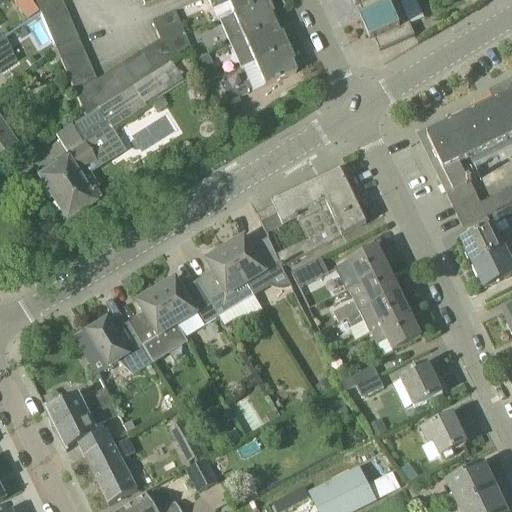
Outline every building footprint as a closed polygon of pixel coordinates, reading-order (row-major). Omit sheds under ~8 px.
[(33,0),(37,8),(55,0),(33,0)] [(42,19),(64,8),(60,0),(55,0),(37,8),(40,15),(42,19)] [(227,4),(233,17),(265,3),(263,0),(207,0),(212,11),(227,4)] [(365,18),(400,3),(398,0),(351,0),(353,3),(350,4),(350,5),(353,4),(356,10),(361,8),(365,18)] [(415,38),(410,27),(424,20),(415,0),(413,0),(401,6),(400,3),(365,18),(360,20),(367,37),(365,38),(365,39),(368,38),(370,44),(375,42),(380,53),(415,38)] [(233,17),(218,23),(228,46),(234,43),(234,44),(275,26),(265,3),(233,17)] [(0,32),(11,26),(0,7),(0,32)] [(64,8),(42,19),(46,29),(70,20),(64,8)] [(160,42),(185,38),(175,12),(152,22),(160,41),(159,41),(160,42)] [(46,29),(42,19),(40,15),(0,43),(0,73),(16,62),(23,74),(44,61),(37,48),(31,37),(38,34),(46,29)] [(51,40),(74,30),(70,20),(46,29),(51,40)] [(234,44),(245,68),(285,50),(275,26),(234,44)] [(78,40),(74,30),(51,40),(55,50),(78,40)] [(170,64),(171,64),(191,51),(185,38),(160,42),(159,41),(150,47),(163,68),(170,63),(170,64)] [(60,61),(83,51),(78,40),(55,50),(60,61)] [(153,74),(163,68),(150,47),(140,53),(153,74)] [(296,74),(285,50),(245,68),(242,69),(253,93),(264,88),(296,74)] [(64,70),(87,61),(83,51),(60,61),(64,70)] [(144,80),(153,74),(140,53),(130,59),(144,80)] [(134,87),(144,80),(130,59),(121,65),(134,87)] [(64,70),(69,81),(92,71),(87,61),(64,70)] [(121,95),(97,110),(99,114),(108,128),(110,127),(112,130),(146,108),(151,105),(162,97),(183,83),(171,64),(170,64),(170,63),(163,68),(153,74),(144,80),(134,87),(121,95)] [(121,65),(109,73),(121,95),(134,87),(121,65)] [(92,71),(69,81),(74,91),(96,81),(92,71)] [(121,95),(109,73),(96,81),(74,91),(85,118),(97,110),(121,95)] [(511,190),(482,205),(466,174),(511,151),(511,84),(492,95),(495,102),(420,138),(439,176),(437,177),(463,230),(511,205),(511,190)] [(162,97),(151,105),(156,113),(167,106),(162,97)] [(225,131),(247,118),(236,101),(214,114),(225,131)] [(126,153),(112,130),(110,127),(108,128),(99,114),(76,129),(85,146),(54,166),(57,169),(40,180),(66,222),(98,201),(93,193),(100,188),(90,174),(126,153)] [(0,126),(0,157),(14,147),(0,126)] [(36,156),(43,170),(55,163),(48,149),(36,156)] [(308,242),(276,257),(282,269),(366,226),(349,190),(348,190),(342,178),(331,179),(331,178),(313,186),(272,205),(274,208),(278,218),(283,227),(298,218),(308,242)] [(258,216),(262,226),(278,218),(274,208),(258,216)] [(278,218),(262,226),(267,235),(276,231),(283,227),(278,218)] [(470,265),(472,264),(473,266),(504,251),(505,252),(511,248),(511,235),(510,231),(497,237),(493,228),(462,243),(468,255),(466,256),(470,265)] [(276,257),(268,241),(252,251),(245,240),(226,252),(250,293),(283,273),(282,269),(276,257)] [(349,263),(360,286),(389,272),(378,250),(349,263)] [(511,277),(511,267),(505,252),(504,251),(473,266),(475,269),(472,270),(477,280),(479,279),(485,291),(511,277)] [(254,299),(250,293),(226,252),(206,263),(213,274),(198,283),(220,319),(254,299)] [(293,275),(301,291),(329,276),(321,260),(293,275)] [(400,294),(389,272),(360,286),(367,299),(343,311),(334,315),(339,325),(347,320),(400,294)] [(220,319),(198,283),(183,292),(176,281),(157,293),(178,328),(197,317),(205,329),(220,319)] [(159,340),(178,328),(157,293),(138,305),(144,316),(129,325),(144,348),(158,339),(159,340)] [(347,320),(352,330),(365,324),(371,336),(382,330),(410,316),(400,294),(347,320)] [(511,336),(511,310),(503,315),(509,326),(507,327),(511,337),(511,336)] [(422,339),(410,316),(382,330),(393,353),(422,339)] [(144,348),(129,325),(115,334),(108,323),(88,335),(109,370),(119,364),(128,373),(133,376),(153,364),(144,348)] [(428,367),(400,381),(415,411),(443,397),(428,367)] [(356,388),(379,377),(375,368),(340,385),(344,394),(356,388)] [(356,388),(362,401),(385,390),(379,377),(356,388)] [(333,392),(326,381),(315,389),(322,399),(333,392)] [(101,406),(110,402),(104,390),(96,394),(99,398),(83,405),(79,397),(48,412),(46,413),(56,433),(103,410),(101,406)] [(49,411),(64,404),(59,392),(43,399),(49,411)] [(106,425),(119,419),(110,402),(101,406),(103,410),(56,433),(67,455),(79,448),(85,459),(112,446),(106,434),(109,432),(106,425)] [(429,464),(442,458),(466,446),(453,418),(423,432),(430,446),(423,450),(429,464)] [(381,422),(369,428),(375,440),(387,433),(381,422)] [(189,465),(204,457),(185,424),(171,432),(189,465)] [(129,440),(119,444),(126,459),(136,454),(129,440)] [(109,509),(138,495),(112,446),(85,459),(109,509)] [(219,485),(207,462),(186,473),(197,496),(219,485)] [(448,511),(456,511),(496,493),(484,468),(448,486),(453,497),(444,502),(448,511)] [(359,471),(310,496),(317,511),(358,511),(375,504),(359,471)] [(0,504),(3,503),(3,502),(8,499),(0,481),(0,504)] [(304,490),(272,506),(275,511),(287,511),(309,501),(304,490)] [(505,511),(496,493),(456,511),(505,511)] [(179,511),(175,504),(162,511),(154,511),(146,499),(143,501),(143,500),(123,511),(179,511)]
